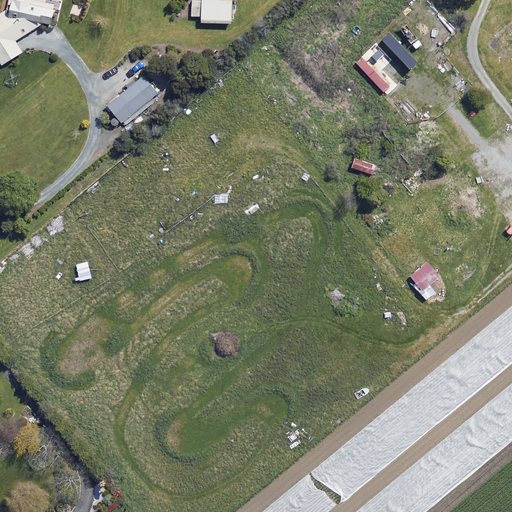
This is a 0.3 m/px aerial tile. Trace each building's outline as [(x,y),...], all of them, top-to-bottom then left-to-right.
[(54,4),(34,0),(8,0),(6,10),(0,14),(0,59),(1,62),(19,52),(13,41),(43,23),(49,24),(54,4)] [(230,0),(190,0),(191,16),(200,16),(200,22),(230,22),(230,0)] [(243,75),(238,68),(220,82),(225,88),(243,75)] [(157,93),(143,76),(107,105),(124,125),(153,102),(150,98),(157,93)] [(145,183),(174,160),(162,145),(133,169),(145,183)] [(356,156),(352,169),(371,175),(375,163),(356,156)]
